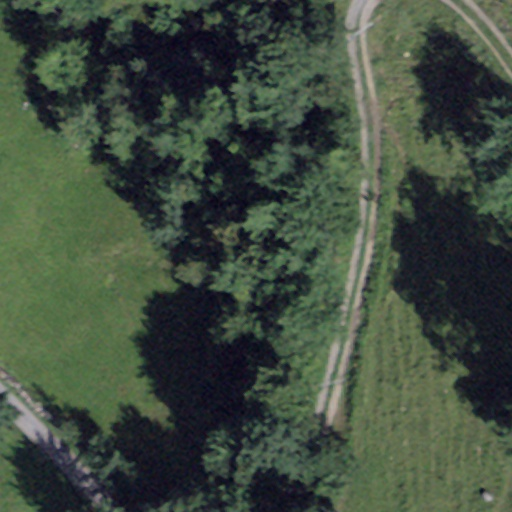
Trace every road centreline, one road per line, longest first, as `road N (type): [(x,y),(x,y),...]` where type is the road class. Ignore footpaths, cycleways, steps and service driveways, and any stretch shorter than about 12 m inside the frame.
road 1 (track): [(277,511),(318,440),(326,359),(350,277),(366,134),(366,75),(354,20),(367,0)]
road 2 (track): [(0,395),(112,511)]
